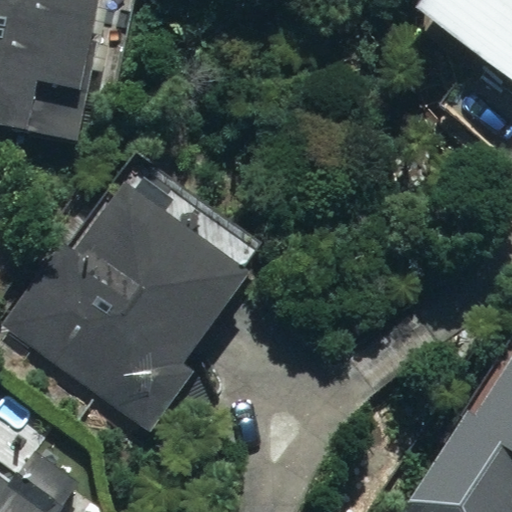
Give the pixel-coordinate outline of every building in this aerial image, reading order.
[(104,0),(0,0),(0,134),(33,140),(40,96),(86,104),(104,0)] [(511,0),(434,0),(417,25),(511,92),(511,0)] [(192,371),(274,261),(155,174),(131,206),(107,188),(2,330),(152,440),(199,377),(192,371)] [(511,511),(511,366),(412,511),(511,511)] [(60,511),(0,468),(0,511),(60,511)]
